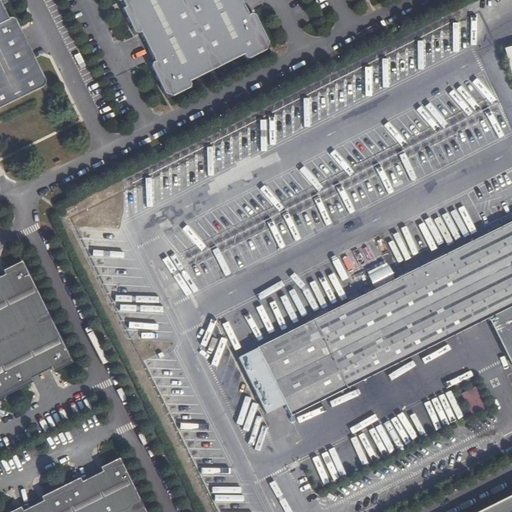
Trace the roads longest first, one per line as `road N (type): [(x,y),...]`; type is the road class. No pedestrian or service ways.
road 1 (unknown): [(491,44),(171,206),(152,224),(148,250),(181,325)]
road 2 (unknown): [(181,325),(511,161)]
road 3 (unknown): [(330,423),(477,350),(497,361),(511,391)]
road 4 (unknown): [(323,511),(511,421)]
road 5 (unknown): [(361,511),(511,438)]
road 6 (unknown): [(181,325),(248,466)]
